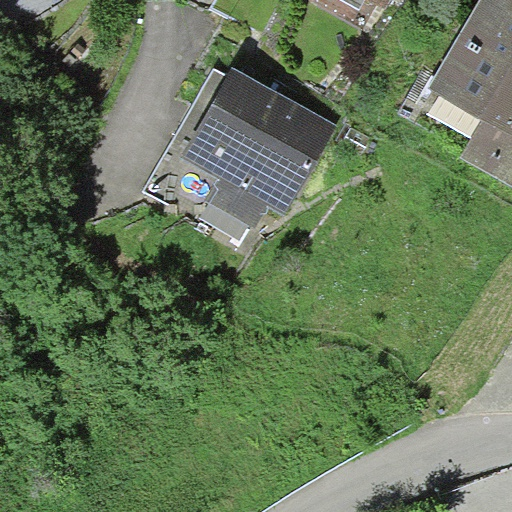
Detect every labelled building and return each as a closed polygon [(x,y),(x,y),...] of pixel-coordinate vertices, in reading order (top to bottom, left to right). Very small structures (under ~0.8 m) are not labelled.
[(341,0),(359,10),(365,0),(341,0)] [(366,0),(385,9),(389,0),(366,0)] [(511,0),(479,0),(428,87),(482,119),(511,135),(511,0)] [(339,126),(233,66),(181,156),(221,179),(208,202),(255,228),(267,207),(286,218),(339,126)] [(461,156),(511,185),(511,135),(482,119),(461,156)]
